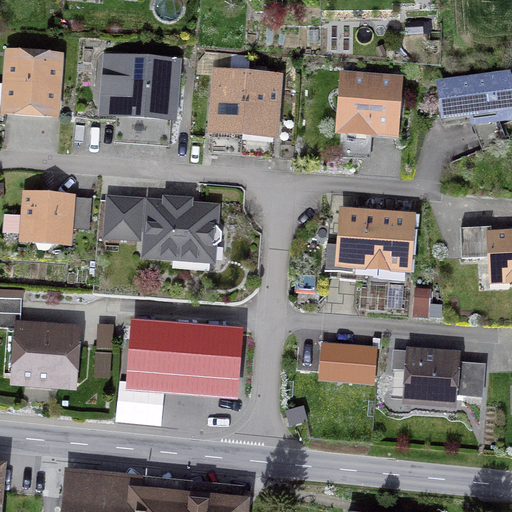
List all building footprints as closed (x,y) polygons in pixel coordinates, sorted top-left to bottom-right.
[(216,73),(212,124),(243,127),(247,76),(248,68),(249,59),(229,57),(227,74),(216,73)] [(10,58),(6,109),(53,112),(57,61),(10,58)] [(117,96),(116,111),(171,115),(175,65),(105,61),(102,95),(117,96)] [(255,76),(256,69),(248,68),(247,76),(243,127),(242,140),(272,143),(278,78),(255,76)] [(493,109),(498,121),(511,114),(511,88),(507,77),(440,86),(444,116),(493,109)] [(373,132),(374,125),(394,127),(397,82),(344,78),(340,130),(373,132)] [(69,240),(70,228),(88,229),(90,200),(25,194),(22,237),(69,240)] [(215,247),(221,241),(221,233),(216,227),(214,226),(215,209),(189,207),(189,202),(166,200),(165,205),(150,204),(146,255),(211,260),(212,246),(215,247)] [(110,201),(107,236),(137,238),(140,203),(110,201)] [(351,272),(352,265),(406,269),(410,219),(345,214),(342,247),(328,245),(326,270),(351,272)] [(511,281),(511,234),(491,236),(490,227),(460,229),(462,259),(492,257),(493,276),(510,275),(510,281),(511,281)] [(416,288),(415,315),(431,316),(432,289),(416,288)] [(0,298),(0,328),(20,329),(21,299),(0,298)] [(115,352),(114,323),(100,323),(100,352),(115,352)] [(138,326),(134,379),(231,386),(235,333),(138,326)] [(71,383),(75,334),(20,329),(16,379),(27,380),(30,386),(52,388),(55,382),(71,383)] [(372,380),(374,352),(324,348),(321,378),(352,380),(352,378),(372,380)] [(450,405),(451,394),(481,397),(483,366),(453,364),(454,357),(394,353),(392,390),(409,391),(409,401),(450,405)] [(103,491),(68,488),(65,511),(137,511),(139,494),(103,491)] [(241,511),(242,505),(191,500),(139,494),(137,511),(241,511)]
